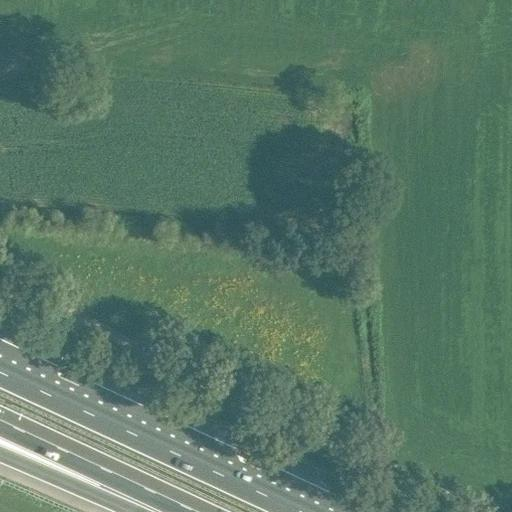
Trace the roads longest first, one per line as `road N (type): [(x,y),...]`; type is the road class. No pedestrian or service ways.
road 1 (track): [(0,285),(480,511)]
road 2 (motorway): [(300,511),(0,372)]
road 3 (motorway): [(0,419),(196,511)]
road 4 (motorway): [(0,448),(178,511)]
